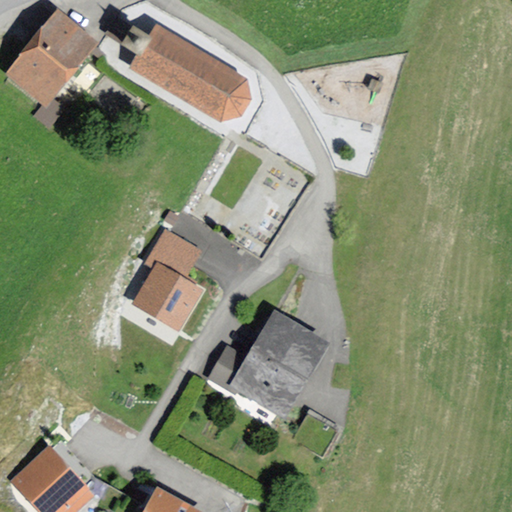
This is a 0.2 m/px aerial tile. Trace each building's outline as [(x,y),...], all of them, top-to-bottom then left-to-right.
[(59,17),(13,74),(46,100),(92,44),(59,17)] [(142,54),(135,66),(222,119),(240,113),(249,99),(245,80),(158,28),(151,39),(142,54)] [(151,39),(135,29),(126,44),(142,54),(151,39)] [(198,251),(166,233),(149,263),(157,268),(136,303),(179,328),(201,291),(182,279),(198,251)] [(325,347),(276,317),(248,362),(231,352),(215,377),(282,417),(325,347)] [(335,430),(309,415),(294,441),(321,456),(335,430)] [(41,450),(9,483),(38,511),(75,511),(90,497),(41,450)] [(198,511),(161,491),(149,511),(198,511)]
